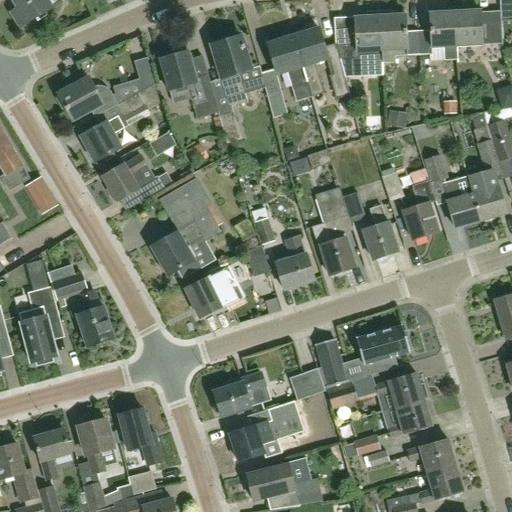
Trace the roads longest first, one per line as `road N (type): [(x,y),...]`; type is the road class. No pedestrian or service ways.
road 1 (residential): [(164,365),(0,78)]
road 2 (residential): [(435,280),(164,365)]
road 3 (residential): [(504,511),(435,280)]
road 4 (residential): [(0,78),(187,0)]
road 5 (residential): [(164,365),(0,408)]
road 6 (residential): [(211,511),(164,365)]
